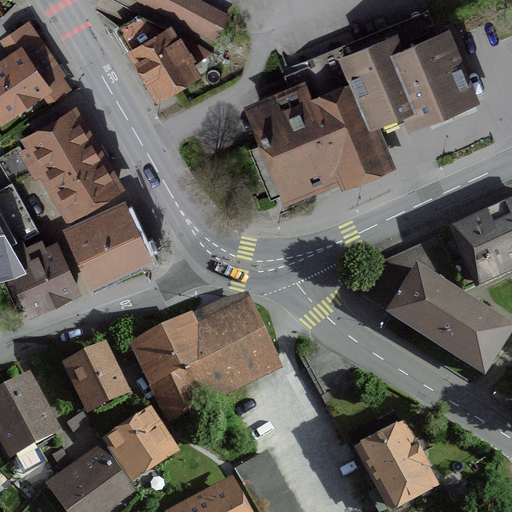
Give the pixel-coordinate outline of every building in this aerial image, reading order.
[(194,0),(139,0),(214,40),(226,17),(194,0)] [(182,43),(179,38),(175,41),(168,31),(140,16),(119,28),(158,93),(193,72),(186,62),(194,57),(186,44),(182,43)] [(53,99),(68,89),(59,77),(62,75),(27,25),(5,40),(16,57),(0,67),(0,112),(2,115),(45,86),(53,99)] [(446,32),(400,51),(421,104),(436,97),(442,113),(474,99),(446,32)] [(371,124),(421,104),(400,51),(393,33),(342,54),(343,56),(371,124)] [(266,133),(261,135),(264,142),(249,149),(270,201),(316,182),(342,172),(344,177),(385,159),(371,124),(343,56),(342,54),(341,51),(284,75),(292,95),(256,110),(266,133)] [(22,149),(20,150),(32,171),(35,177),(41,174),(66,217),(117,186),(101,159),(105,157),(102,152),(98,146),(95,148),(74,112),(28,139),(31,144),(22,149)] [(29,173),(32,171),(20,150),(22,149),(19,145),(0,155),(0,164),(11,183),(29,173)] [(0,189),(0,235),(7,248),(38,231),(11,183),(0,189)] [(511,207),(456,233),(459,239),(442,246),(463,291),(511,268),(511,207)] [(143,257),(124,215),(74,237),(93,280),(143,257)] [(16,265),(7,248),(0,235),(0,270),(12,268),(16,265)] [(30,259),(16,265),(12,268),(31,309),(75,289),(56,247),(46,252),(42,242),(26,250),(30,259)] [(418,271),(457,296),(463,291),(442,246),(389,270),(375,292),(396,306),(418,271)] [(511,330),(457,296),(418,271),(396,306),(391,315),(484,374),(511,330)] [(158,383),(263,332),(251,307),(215,324),(214,322),(193,332),(189,323),(139,348),(149,369),(151,368),(155,378),(151,380),(153,385),(151,386),(158,383)] [(170,408),(170,409),(275,358),(263,332),(158,383),(151,386),(163,411),(170,408)] [(340,358),(311,341),(301,352),(325,396),(354,380),(340,358)] [(91,406),(116,394),(117,398),(123,395),(102,353),(72,368),(91,406)] [(0,430),(15,460),(57,437),(28,381),(0,396),(0,430)] [(328,402),(349,441),(353,439),(352,437),(372,426),(372,427),(377,424),(357,386),(328,402)] [(130,407),(107,422),(113,431),(136,416),(130,407)] [(146,411),(103,440),(109,450),(126,477),(169,448),(146,411)] [(371,495),(379,511),(382,511),(432,485),(409,443),(412,442),(404,428),(400,430),(392,416),(377,424),(372,427),(372,426),(352,437),(353,439),(380,489),(371,495)] [(71,464),(62,449),(53,455),(56,471),(71,464)] [(129,481),(126,477),(109,450),(93,461),(90,457),(80,465),(81,466),(50,488),(67,511),(99,511),(105,508),(101,502),(129,481)] [(295,511),(263,454),(235,470),(259,511),(295,511)] [(244,511),(234,490),(193,511),(244,511)]
